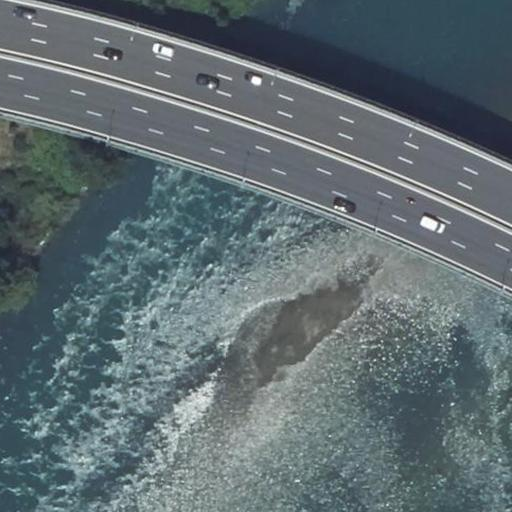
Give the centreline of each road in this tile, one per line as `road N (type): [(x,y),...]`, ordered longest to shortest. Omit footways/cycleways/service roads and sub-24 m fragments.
road 1 (trunk): [(0,77),(266,149),(511,252)]
road 2 (trunk): [(511,188),(276,93),(0,18)]
